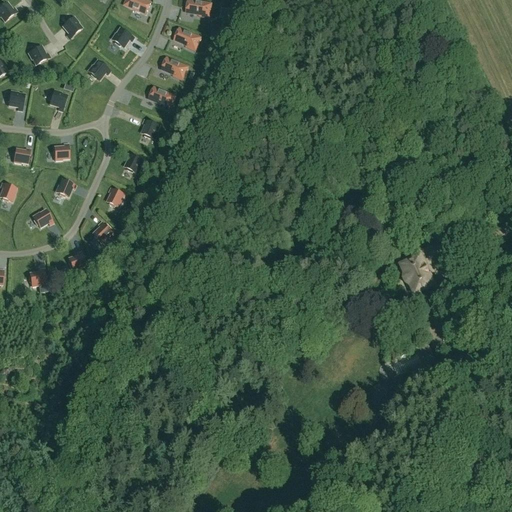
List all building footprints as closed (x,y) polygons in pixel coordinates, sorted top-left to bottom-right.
[(127,0),(125,6),(146,15),(151,5),(140,0),(127,0)] [(188,2),(186,14),(199,16),(199,18),(209,19),(211,6),(188,2)] [(0,7),(0,18),(4,24),(18,13),(15,10),(13,11),(7,4),(3,7),(3,6),(0,7)] [(74,18),(70,22),(69,21),(65,24),(66,25),(62,28),(69,36),(67,37),(69,41),(82,30),(78,24),(74,19),(75,19),(74,18)] [(134,39),(121,30),(117,36),(116,36),(113,42),(117,45),(116,46),(120,48),(121,47),(125,50),(130,41),(132,43),(134,39)] [(179,30),(174,41),(187,47),(186,48),(195,52),(200,40),(179,30)] [(32,51),(33,52),(28,55),(28,56),(29,55),(32,61),(36,67),(51,59),(48,55),(46,56),(42,48),(37,50),(37,49),(32,51)] [(182,82),(188,69),(167,60),(162,71),(174,76),(173,78),(182,82)] [(110,73),(97,63),(93,68),(92,67),(88,73),(93,76),(92,78),(95,80),(96,79),(100,82),(106,74),(108,76),(110,73)] [(191,73),(189,79),(195,82),(198,76),(191,73)] [(175,98),(154,89),(149,100),(161,105),(160,107),(169,111),(175,98)] [(22,112),(25,96),(18,95),(18,94),(11,92),(10,98),(9,98),(8,103),(9,103),(8,108),(18,109),(18,112),(22,112)] [(62,112),(67,97),(61,95),(61,94),(54,92),(53,97),(51,97),(50,101),(51,101),(50,106),(59,109),(59,111),(62,112)] [(179,106),(176,113),(183,116),(185,109),(179,106)] [(155,141),(158,135),(157,134),(159,127),(145,121),(144,125),(146,126),(142,135),(145,137),(145,138),(150,140),(151,139),(155,141)] [(69,161),(68,145),(64,145),(64,148),(54,149),(55,152),(53,153),(54,158),(55,158),(55,163),(62,162),(62,161),(69,161)] [(28,166),(30,150),(26,149),(26,152),(16,150),(16,154),(14,154),(13,159),(15,159),(14,164),(21,165),(28,166)] [(138,175),(141,169),(140,169),(143,163),(129,156),(127,159),(129,160),(125,169),(128,171),(128,172),(133,175),(134,173),(138,175)] [(75,191),(76,187),(62,181),(59,187),(58,187),(56,194),(60,196),(60,197),(64,199),(65,198),(68,199),(72,190),(75,191)] [(12,204),(15,197),(14,197),(17,190),(2,185),(0,189),(3,190),(0,197),(0,198),(3,200),(3,201),(7,203),(8,202),(12,204)] [(120,210),(123,203),(122,203),(125,197),(111,190),(109,194),(111,195),(107,203),(111,205),(110,206),(115,209),(115,207),(120,210)] [(53,225),(45,211),(39,215),(39,214),(33,218),(35,222),(34,223),(37,227),(38,226),(40,230),(48,225),(50,227),(53,225)] [(100,228),(94,235),(96,238),(95,239),(99,243),(100,242),(103,245),(108,251),(115,245),(109,238),(113,235),(102,223),(99,226),(100,228)] [(80,270),(86,267),(81,253),(77,254),(78,256),(69,260),(70,263),(69,264),(70,269),(72,268),(73,273),(80,271),(80,270)] [(434,287),(420,258),(402,267),(406,276),(405,276),(405,280),(407,284),(410,286),(411,286),(415,296),(434,287)] [(84,282),(96,277),(91,267),(80,271),(84,282)] [(46,285),(43,270),(39,271),(39,273),(30,275),(31,279),(29,279),(30,284),(31,284),(32,289),(39,287),(46,285)] [(403,300),(412,296),(407,283),(404,284),(407,292),(401,295),(403,300)] [(442,342),(453,337),(440,310),(430,315),(442,342)] [(402,341),(418,334),(413,325),(408,328),(410,332),(399,336),(402,341)] [(404,348),(411,345),(412,346),(421,341),(418,334),(402,341),(404,348)] [(425,368),(436,363),(427,344),(416,349),(425,368)] [(475,371),(471,363),(476,361),(470,349),(443,363),(449,374),(464,367),(468,374),(475,371)]
